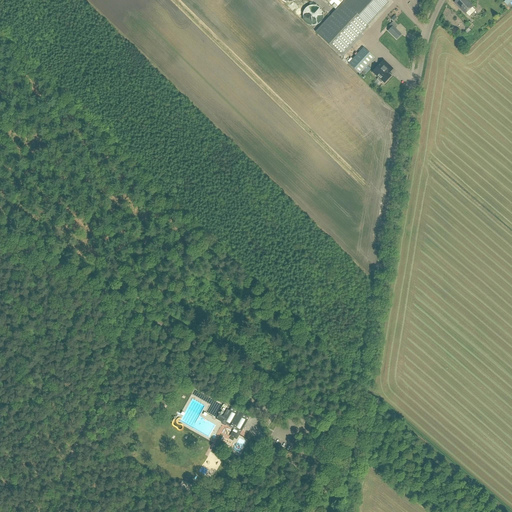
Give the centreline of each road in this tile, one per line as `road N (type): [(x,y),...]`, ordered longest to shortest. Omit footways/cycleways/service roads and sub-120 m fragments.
road 1 (tertiary): [(359,433),(417,74),(442,0)]
road 2 (unclassified): [(359,433),(0,233)]
road 3 (track): [(73,446),(136,299)]
